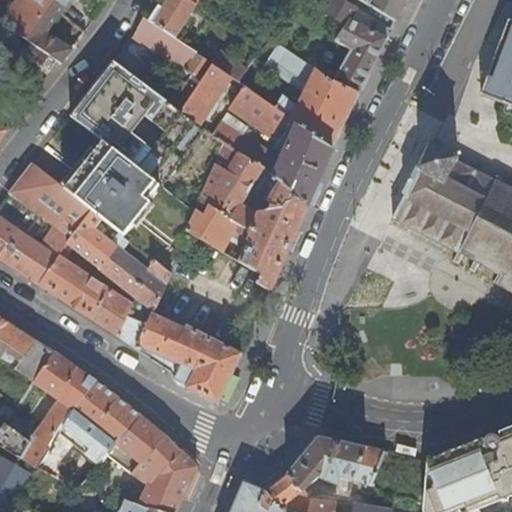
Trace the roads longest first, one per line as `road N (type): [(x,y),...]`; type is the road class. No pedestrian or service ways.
road 1 (residential): [(263,395),(388,110),(448,0)]
road 2 (residential): [(233,451),(0,288)]
road 3 (residential): [(511,398),(421,423),(263,395)]
road 4 (residential): [(126,0),(0,173)]
